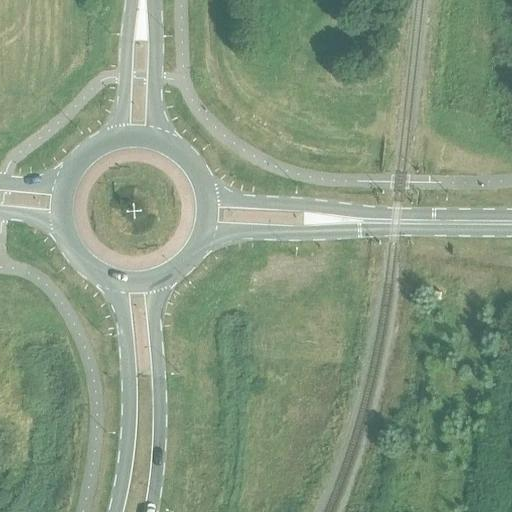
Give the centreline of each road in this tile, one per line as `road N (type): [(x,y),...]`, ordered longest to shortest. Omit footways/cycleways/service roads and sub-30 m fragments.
road 1 (secondary): [(105,276),(123,307),(128,354),(131,442),(116,511)]
road 2 (secondary): [(149,511),(160,435),(154,311),(162,278)]
road 3 (secondary): [(203,241),(369,221)]
road 4 (secondary): [(369,221),(207,188)]
road 5 (secondary): [(511,222),(369,221)]
road 6 (tertiary): [(165,141),(142,1)]
road 7 (tertiary): [(142,1),(126,42),(116,139)]
